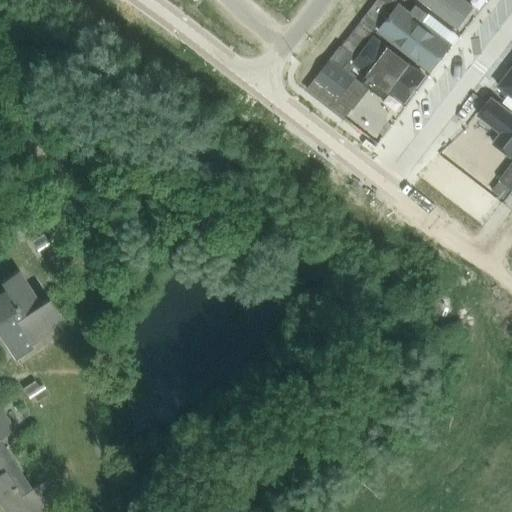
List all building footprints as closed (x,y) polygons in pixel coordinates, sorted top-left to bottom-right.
[(378,0),(362,21),(374,30),(397,1),(397,0),(378,0)] [(418,0),(417,2),(458,33),(468,20),(455,11),(462,1),(460,0),(418,0)] [(432,74),(455,45),(449,40),(453,36),(416,9),(411,14),(400,6),(379,34),(432,74)] [(315,81),(308,89),(311,91),(345,117),(369,87),(355,76),(345,68),(374,30),(362,21),(361,22),(315,81)] [(428,79),(373,38),(351,67),(406,108),(428,79)] [(511,116),(493,101),(479,118),(501,135),(493,145),(511,160),(511,116)] [(383,150),(373,143),(369,148),(378,155),(383,150)] [(452,149),(447,157),(439,153),(426,177),(436,182),(438,179),(479,201),(486,187),(481,185),(489,169),(452,149)] [(511,163),(499,180),(501,181),(511,189),(511,163)] [(511,189),(501,181),(494,191),(505,200),(511,191),(511,189)] [(511,191),(505,200),(503,202),(511,208),(511,191)] [(43,248),(47,254),(58,246),(52,237),(48,239),(45,233),(33,241),(39,250),(43,248)] [(58,315),(58,314),(47,297),(38,303),(16,269),(0,279),(0,283),(4,289),(0,291),(0,339),(12,357),(30,345),(29,343),(37,338),(33,332),(58,315)] [(34,396),(37,401),(50,394),(44,384),(40,386),(36,380),(24,388),(30,398),(34,396)] [(0,408),(0,503),(5,511),(33,511),(57,497),(45,478),(28,489),(0,445),(0,438),(14,429),(0,408)]
